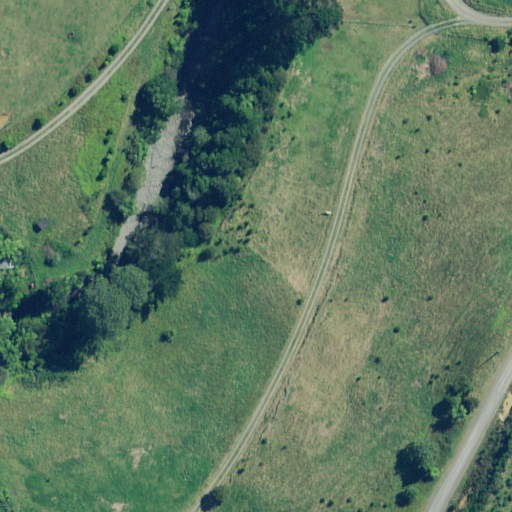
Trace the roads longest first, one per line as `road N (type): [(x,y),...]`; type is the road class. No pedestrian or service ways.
road 1 (track): [(0,159),(94,87),(163,0)]
road 2 (unclassified): [(511,343),(427,511)]
